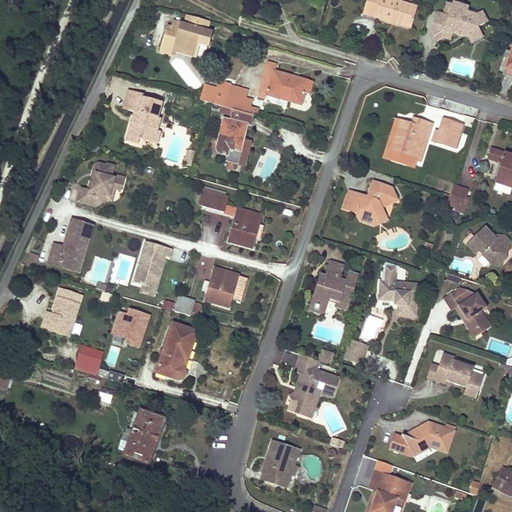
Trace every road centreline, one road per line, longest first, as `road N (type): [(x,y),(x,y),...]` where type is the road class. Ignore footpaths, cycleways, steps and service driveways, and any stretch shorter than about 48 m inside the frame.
road 1 (residential): [(511,111),(387,76),(366,76),(355,92),(245,409),(230,492),(247,511)]
road 2 (residential): [(0,289),(138,0)]
road 3 (unknown): [(292,270),(78,207)]
road 4 (residential): [(334,511),(370,413),(388,397)]
